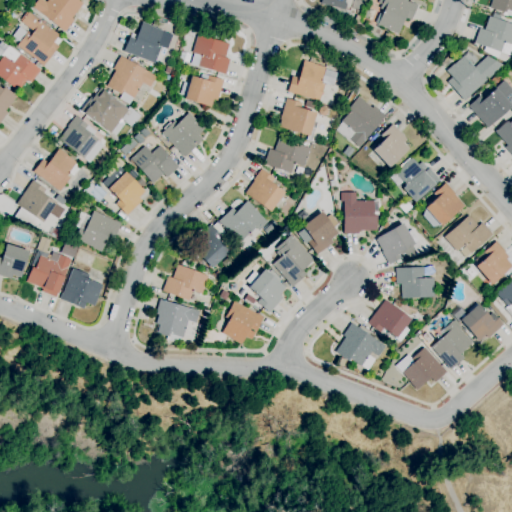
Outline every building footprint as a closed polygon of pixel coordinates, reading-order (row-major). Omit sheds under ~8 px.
[(64,32),(32,7),(36,0),(43,0),(46,2),(47,0),(78,0),(83,4),(71,18),(74,20),(64,32)] [(343,10),(330,6),(320,3),(320,0),(344,0),(344,2),(346,3),(347,5),(346,8),(343,10)] [(397,35),(388,30),(377,25),(383,10),(379,9),(382,0),(403,0),(417,6),(410,20),(405,18),(397,35)] [(511,0),(511,11),(506,10),(506,13),(489,8),(491,0),(511,0)] [(42,67),(37,62),(17,46),(19,42),(12,36),(19,27),(27,33),(27,32),(30,34),(32,32),(20,22),(21,21),(20,20),(26,13),(27,14),(28,13),(50,29),(50,28),(59,35),(53,42),(58,46),(42,67)] [(359,26),(352,23),(356,15),(362,18),(359,26)] [(511,52),(511,56),(501,52),(474,43),(479,28),(484,30),(489,16),(511,24),(511,52)] [(154,64),(123,52),(129,37),(135,39),(142,22),(151,26),(172,34),(167,48),(157,44),(157,46),(160,47),(159,51),(165,53),(162,62),(156,60),(154,64)] [(225,75),(190,64),(193,54),(191,53),(197,35),(228,44),(224,58),(229,59),(225,75)] [(17,91),(0,77),(0,59),(2,57),(0,55),(8,46),(40,70),(30,83),(26,80),(17,91)] [(464,101),(446,82),(451,78),(445,71),(453,64),(454,64),(469,51),(478,61),(473,66),(474,67),(487,56),(503,65),(468,96),(469,97),(464,101)] [(129,105),(118,99),(122,92),(121,92),(119,94),(105,86),(114,71),(112,69),(120,56),(156,76),(149,88),(142,83),(133,98),(132,98),(129,105)] [(319,101),(293,94),(287,92),(292,77),(298,78),(303,60),(313,63),(313,64),(325,68),(320,83),(324,84),(319,101)] [(210,107),(183,99),(184,96),(180,95),(183,82),(188,83),(191,76),(200,79),(202,74),(223,80),(217,101),(213,99),(210,107)] [(511,156),(504,148),(507,145),(494,132),(507,121),(509,123),(511,120),(511,112),(509,109),(488,128),(468,106),(479,95),(483,99),(494,89),(504,80),(511,89),(511,156)] [(0,122),(0,88),(1,89),(3,86),(16,97),(5,111),(7,113),(0,122)] [(109,133),(95,122),(95,123),(93,121),(83,113),(80,111),(90,97),(92,98),(94,95),(95,95),(100,88),(103,90),(107,93),(108,93),(115,99),(114,100),(127,110),(109,133)] [(358,147),(349,140),(348,141),(335,130),(341,122),(341,121),(350,110),(347,109),(358,97),(372,108),(373,106),(385,116),(363,142),(358,147)] [(310,142),(306,141),(307,136),(297,133),(296,133),(293,132),(278,127),(280,120),(279,120),(286,98),(301,103),(300,108),(315,113),(311,128),(314,129),(310,142)] [(183,158),(178,152),(177,154),(174,151),(176,149),(161,133),(172,121),(176,125),(179,121),(176,118),(184,111),(187,114),(188,113),(197,121),(204,128),(198,135),(202,139),(183,158)] [(83,159),(70,149),(68,151),(63,147),(65,145),(58,140),(67,127),(66,127),(75,116),(95,131),(92,136),(97,140),(83,159)] [(388,168),(372,150),(383,139),(380,136),(392,124),(406,140),(403,143),(409,149),(388,168)] [(290,174),(263,164),(269,149),(273,151),(278,137),(310,149),(303,166),(294,163),(290,174)] [(152,184),(133,162),(132,164),(129,161),(130,160),(130,159),(145,146),(151,153),(159,146),(178,167),(166,178),(163,174),(152,184)] [(59,192),(38,176),(37,177),(32,172),(42,159),(47,163),(58,148),(67,155),(66,156),(76,163),(75,163),(80,167),(73,176),(69,173),(67,175),(70,177),(59,192)] [(414,202),(402,189),(405,185),(402,182),(397,187),(390,179),(395,174),(403,166),(401,165),(409,158),(410,159),(411,158),(418,165),(421,162),(426,167),(422,171),(423,173),(428,168),(439,180),(433,185),(414,202)] [(126,216),(115,204),(118,201),(107,189),(109,187),(103,180),(113,171),(115,173),(121,168),(125,172),(128,175),(133,170),(137,175),(132,179),(135,182),(140,178),(146,184),(141,189),(144,192),(139,198),(142,201),(126,216)] [(269,212),(244,193),(253,181),(252,180),(260,169),(274,179),(271,183),(284,192),(269,212)] [(13,218),(20,208),(15,205),(32,180),(46,190),(43,194),(56,203),(42,223),(40,221),(35,228),(13,218)] [(432,227),(422,216),(424,209),(424,208),(436,197),(433,194),(445,183),(454,194),(453,194),(463,205),(440,226),(439,225),(432,227)] [(358,234),(342,234),(343,201),(340,201),(340,193),(355,193),(355,201),(363,201),(373,201),(373,215),(376,215),(376,231),(358,231),(358,234)] [(72,203),(66,198),(69,194),(75,198),(72,203)] [(239,243),(223,226),(223,227),(218,221),(232,208),(235,211),(247,200),(253,207),(253,208),(267,222),(258,231),(255,228),(239,243)] [(101,253),(92,248),(74,239),(79,229),(71,225),(78,211),(90,217),(93,211),(114,221),(114,220),(121,223),(114,238),(109,235),(101,253)] [(316,255),(307,242),(304,244),(297,234),(303,229),(302,226),(321,212),(325,218),(330,214),(337,224),(332,228),(337,234),(330,240),(332,243),(316,255)] [(465,258),(459,251),(464,247),(463,246),(456,252),(443,237),(468,215),(477,226),(481,223),(491,235),(470,254),(470,253),(465,258)] [(266,234),(263,230),(273,222),(276,225),(266,234)] [(388,265),(380,252),(381,251),(374,239),(402,223),(407,232),(411,229),(418,241),(414,243),(414,244),(400,252),(403,257),(388,265)] [(211,268),(193,247),(206,237),(202,232),(211,225),(222,238),(219,241),(229,253),(211,268)] [(291,287),(286,282),(287,282),(271,264),(279,257),(275,253),(277,251),(274,248),(290,235),(306,253),(307,253),(313,260),(302,271),(305,275),(291,287)] [(491,285),(475,267),(482,260),(480,256),(484,253),(483,252),(495,241),(504,252),(508,257),(506,260),(511,266),(508,269),(511,274),(507,278),(504,273),(491,285)] [(10,280),(0,276),(0,258),(1,259),(5,244),(28,251),(20,278),(12,275),(10,280)] [(55,297),(41,291),(42,289),(25,282),(31,267),(30,267),(38,250),(48,254),(46,258),(50,260),(53,252),(71,260),(63,277),(64,277),(57,294),(56,294),(55,297)] [(189,263),(184,260),(192,252),(196,256),(189,263)] [(188,302),(161,292),(167,276),(172,278),(177,265),(208,276),(201,295),(192,291),(188,302)] [(401,299),(400,284),(395,285),(394,269),(423,267),(424,269),(425,269),(425,272),(426,272),(426,274),(424,275),(424,278),(433,278),(434,297),(401,299)] [(83,309),(59,299),(62,293),(72,268),(89,275),(87,279),(102,285),(97,296),(98,296),(94,306),(85,303),(83,309)] [(268,313),(256,303),(259,299),(247,288),(250,285),(246,281),(254,272),(258,275),(264,269),(285,288),(279,295),(282,298),(268,313)] [(511,317),(504,309),(505,308),(503,305),(505,304),(496,294),(511,279),(511,317)] [(224,301),(218,297),(223,290),(229,293),(224,301)] [(182,338),(169,334),(168,337),(156,333),(158,325),(155,324),(158,315),(154,314),(159,299),(199,311),(195,324),(187,321),(182,338)] [(399,342),(393,338),(394,337),(383,329),(379,333),(367,323),(385,300),(410,319),(404,326),(409,330),(399,342)] [(240,345),(231,340),(231,339),(221,333),(228,320),(224,318),(234,301),(256,314),(257,313),(263,317),(250,340),(244,337),(240,345)] [(478,341),(475,338),(472,340),(467,335),(470,332),(460,322),(458,324),(450,315),(458,307),(465,315),(469,312),(469,311),(477,304),(488,316),(492,313),(503,325),(487,339),(484,335),(478,341)] [(449,370),(445,365),(430,347),(446,333),(442,330),(452,321),(452,322),(454,320),(461,328),(459,329),(465,336),(465,335),(472,343),(459,354),(463,358),(449,370)] [(367,371),(361,366),(361,367),(349,359),(348,361),(334,352),(342,340),(346,342),(347,339),(342,336),(351,323),(385,346),(378,357),(371,352),(369,355),(375,360),(367,371)] [(416,390),(401,373),(413,362),(410,359),(423,347),(441,367),(446,372),(433,383),(429,378),(416,390)] [(342,368),(337,365),(340,358),(346,360),(342,368)]
